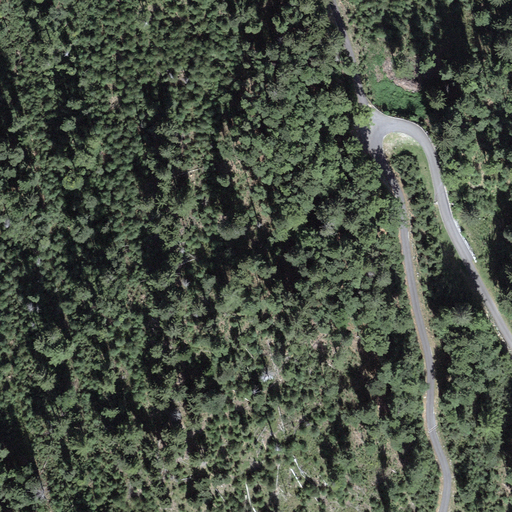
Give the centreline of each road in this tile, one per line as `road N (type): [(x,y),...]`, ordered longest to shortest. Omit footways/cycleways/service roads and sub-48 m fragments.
road 1 (unclassified): [(443,511),(448,477),(429,423),(429,356),(399,196),(375,152),(374,131),(390,124),(420,139),(449,230),(511,341)]
road 2 (track): [(333,0),(374,131)]
